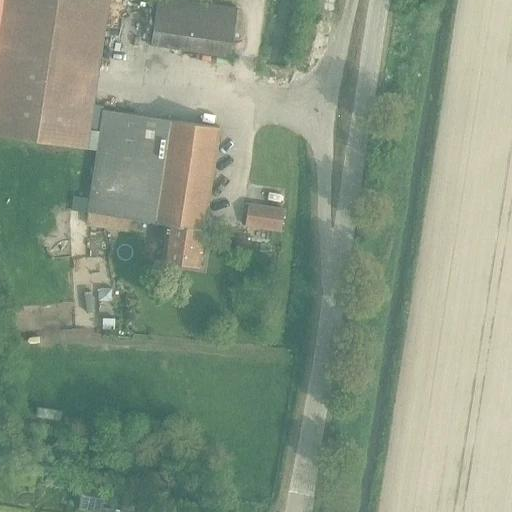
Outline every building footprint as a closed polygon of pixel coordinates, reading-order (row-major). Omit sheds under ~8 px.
[(0,0),(0,136),(85,149),(97,150),(87,213),(166,225),(161,262),(194,266),(197,246),(200,247),(204,245),(205,234),(202,232),(199,232),(215,127),(102,111),(99,132),(87,130),(106,0),(0,0)] [(128,57),(132,1),(123,0),(120,0),(116,56),(128,57)] [(156,0),(150,45),(228,56),(235,9),(174,0),(156,0)] [(178,64),(141,58),(138,75),(175,81),(178,64)] [(87,213),(89,199),(73,197),(71,211),(87,213)] [(245,227),(281,232),(284,209),(248,204),(245,227)] [(78,291),(81,315),(101,313),(99,301),(90,302),(89,290),(78,291)] [(123,319),(122,305),(108,306),(109,320),(123,319)] [(78,507),(104,511),(144,511),(147,493),(133,490),(132,496),(104,491),(106,482),(83,478),(78,507)]
